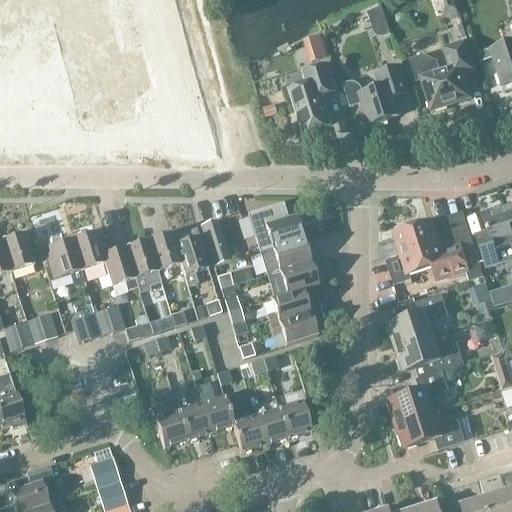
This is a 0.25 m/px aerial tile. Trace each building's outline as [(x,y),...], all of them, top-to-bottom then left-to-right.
[(114,0),(119,15),(168,1),(167,0),(114,0)] [(186,0),(178,0),(181,10),(189,8),(186,0)] [(168,1),(119,15),(126,42),(176,28),(168,1)] [(511,24),(511,25),(511,43),(489,51),(501,89),(511,85),(511,24)] [(421,81),(431,111),(468,99),(460,75),(472,72),(463,45),(444,51),(450,70),(438,74),(435,64),(422,58),(407,63),(414,83),(421,81)] [(320,98),(335,93),(327,66),(312,71),(315,83),(288,92),(302,135),(330,126),(320,98)] [(379,89),(362,94),(361,93),(360,91),(358,89),(356,87),(353,86),(350,85),(348,84),(345,85),(344,85),(342,85),(349,109),(361,105),(367,127),(371,126),(371,128),(387,123),(386,121),(398,117),(394,104),(396,103),(395,98),(407,94),(399,67),(375,75),(379,89)] [(55,97),(28,104),(41,148),(68,141),(62,119),(77,115),(69,88),(54,92),(55,97)] [(170,106),(157,110),(164,137),(178,133),(182,146),(211,138),(198,96),(169,104),(170,106)] [(511,204),(502,208),(511,238),(511,204)] [(271,251),(302,241),(295,218),(287,220),(282,206),(248,217),(254,241),(267,237),(271,251)] [(504,252),(511,249),(511,238),(502,208),(480,215),(489,243),(478,247),(485,270),(507,263),(504,252)] [(402,258),(385,263),(393,288),(400,285),(402,293),(403,293),(400,285),(411,282),(409,276),(432,268),(437,282),(466,273),(469,283),(483,279),(471,244),(439,254),(430,224),(395,235),(402,258)] [(207,271),(195,232),(172,239),(174,247),(180,267),(179,267),(187,290),(197,287),(194,275),(207,271)] [(104,266),(101,258),(94,235),(70,242),(80,273),(103,266),(104,266)] [(23,236),(0,243),(0,245),(9,275),(33,267),(23,236)] [(174,247),(172,239),(171,236),(147,243),(157,274),(179,267),(180,267),(174,247)] [(266,277),(278,274),(310,265),(302,241),(271,251),(275,263),(263,266),(266,277)] [(49,256),(41,258),(48,283),(70,277),(73,287),(83,284),(80,273),(70,242),(47,250),(49,256)] [(218,242),(206,246),(205,246),(209,257),(221,254),(218,242)] [(124,250),(134,282),(138,296),(149,292),(148,289),(159,285),(156,275),(157,274),(147,243),(124,250)] [(0,245),(0,277),(9,275),(0,245)] [(104,266),(103,266),(110,289),(134,282),(124,250),(101,258),(104,266)] [(301,291),(302,293),(317,288),(310,265),(278,274),(285,296),(301,291)] [(220,292),(232,288),(228,276),(216,280),(220,292)] [(262,289),(260,278),(240,282),(242,293),(262,289)] [(511,288),(491,295),(495,308),(511,302),(511,288)] [(301,291),(285,296),(270,301),(274,315),(265,318),(268,328),(309,315),(302,293),(301,291)] [(388,326),(396,350),(433,338),(429,324),(448,318),(441,297),(414,305),(418,316),(388,326)] [(223,303),(227,315),(239,311),(236,299),(223,303)] [(209,319),(221,315),(217,303),(205,307),(209,319)] [(117,308),(93,315),(101,339),(124,331),(117,308)] [(239,311),(227,315),(231,327),(243,323),(239,311)] [(182,314),(170,318),(174,330),(186,326),(182,314)] [(101,339),(93,315),(69,323),(77,346),(101,339)] [(316,339),(309,315),(268,328),(270,334),(280,332),(285,348),(316,339)] [(25,324),(33,347),(56,339),(49,316),(25,324)] [(174,330),(170,318),(158,321),(162,334),(174,330)] [(33,347),(25,324),(3,331),(10,354),(33,347)] [(189,332),(191,337),(193,344),(205,340),(201,328),(189,332)] [(135,329),(123,332),(127,345),(139,341),(135,329)] [(433,338),(396,350),(403,374),(414,370),(418,381),(442,374),(463,367),(456,345),(437,351),(433,338)] [(154,343),(158,355),(170,351),(166,339),(154,343)] [(146,358),(158,355),(154,343),(143,346),(146,358)] [(242,362),(254,358),(250,346),(238,350),(242,362)] [(274,358),(262,362),(266,374),(278,370),(274,358)] [(266,374),(262,362),(250,365),(254,378),(266,374)] [(219,389),(231,385),(227,373),(216,376),(219,389)] [(449,395),(442,374),(418,381),(415,382),(419,393),(389,403),(397,427),(434,415),(430,401),(449,395)] [(0,429),(9,426),(11,431),(25,427),(9,378),(0,381),(0,429)] [(511,390),(501,393),(504,406),(511,404),(511,390)] [(210,437),(232,430),(232,426),(224,400),(200,407),(210,437)] [(278,412),(287,441),(310,434),(301,404),(278,412)] [(177,414),(186,444),(210,437),(200,407),(177,414)] [(287,441),(278,412),(255,419),(264,449),(287,441)] [(163,452),(186,444),(177,414),(154,422),(163,452)] [(434,415),(397,427),(404,451),(434,441),(438,452),(464,444),(457,422),(438,428),(434,415)] [(232,426),(232,430),(240,456),(264,449),(255,419),(232,426)] [(89,468),(96,492),(119,484),(112,461),(89,468)] [(9,494),(14,511),(32,511),(48,507),(47,506),(45,498),(56,494),(52,480),(48,469),(25,477),(28,488),(9,494)] [(102,511),(111,511),(126,507),(119,484),(96,492),(102,511)] [(511,511),(506,494),(483,501),(486,511),(511,511)] [(460,511),(486,511),(483,501),(459,508),(460,511)] [(61,511),(59,503),(47,506),(48,507),(32,511),(61,511)]
